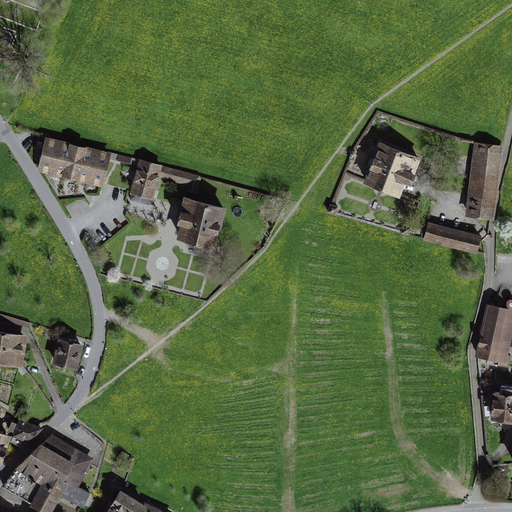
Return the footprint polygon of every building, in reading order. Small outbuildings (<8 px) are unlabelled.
[(45,135),(37,169),(103,184),(109,158),(111,151),(45,135)] [(493,217),(502,145),(474,142),(465,214),(493,217)] [(365,181),(399,194),(404,181),(409,183),(419,158),(380,143),(365,181)] [(111,151),(109,158),(137,165),(139,159),(111,151)] [(163,163),(140,157),(139,159),(137,165),(130,190),(132,191),(130,199),(149,204),(151,196),(153,196),(158,177),(162,165),(163,163)] [(201,175),(162,165),(158,177),(193,186),(192,191),(197,193),(202,177),(201,175)] [(226,203),(184,192),(177,219),(180,220),(177,235),(215,244),(226,203)] [(481,234),(428,221),(423,239),(476,253),(481,234)] [(508,353),(511,336),(511,307),(488,302),(476,353),(499,359),(498,363),(509,365),(511,354),(508,353)] [(0,360),(22,365),(27,333),(0,327),(0,360)] [(58,334),(52,361),(77,366),(83,342),(58,334)] [(491,417),(511,419),(511,382),(501,382),(501,388),(493,387),(491,417)] [(24,447),(43,426),(19,417),(17,422),(12,420),(8,428),(14,431),(12,434),(13,435),(11,441),(24,447)] [(0,464),(12,432),(0,427),(0,464)] [(79,485),(94,457),(52,433),(44,441),(41,439),(15,464),(16,465),(1,484),(49,510),(60,492),(84,506),(91,489),(79,485)] [(140,511),(146,501),(119,486),(104,511),(140,511)] [(170,511),(147,499),(146,501),(140,511),(170,511)]
